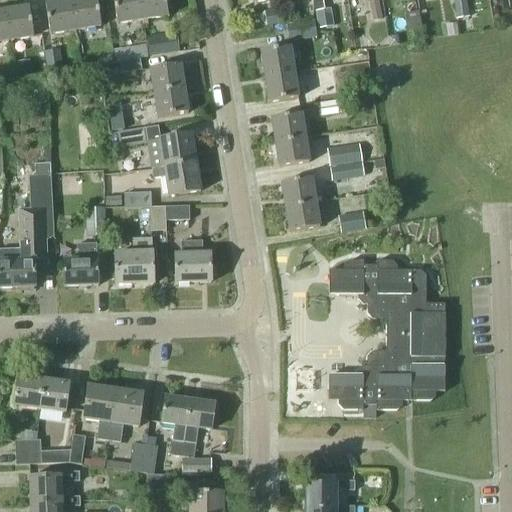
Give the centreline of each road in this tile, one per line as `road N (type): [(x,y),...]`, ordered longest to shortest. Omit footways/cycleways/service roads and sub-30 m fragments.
road 1 (residential): [(243,326),(254,297),(208,0)]
road 2 (residential): [(243,326),(0,333)]
road 3 (residential): [(259,511),(259,375),(243,326)]
road 4 (residential): [(505,396),(498,210)]
